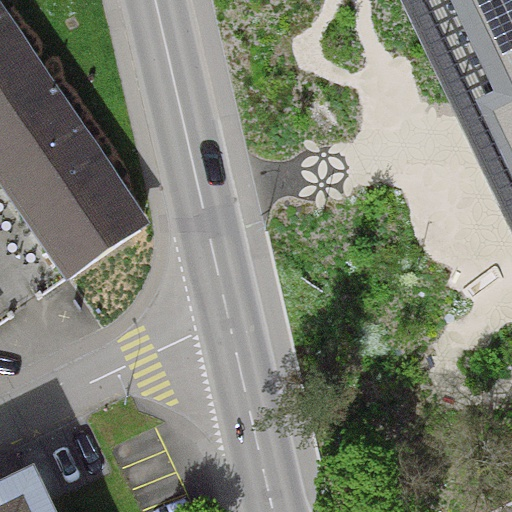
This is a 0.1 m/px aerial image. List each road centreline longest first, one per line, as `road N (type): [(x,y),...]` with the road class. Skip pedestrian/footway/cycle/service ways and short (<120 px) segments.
road 1 (secondary): [(230,314),(154,0)]
road 2 (residential): [(230,314),(0,427)]
road 3 (secondary): [(275,511),(230,314)]
